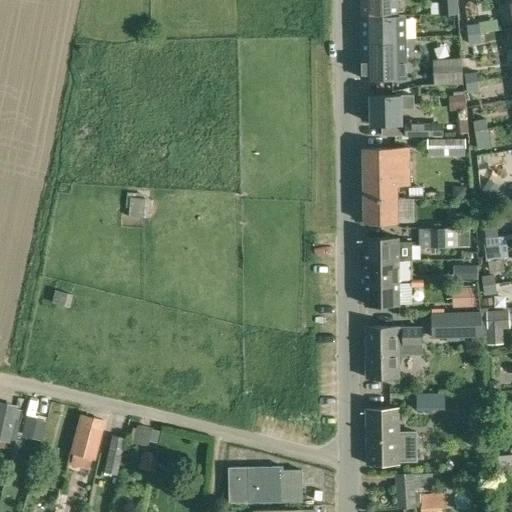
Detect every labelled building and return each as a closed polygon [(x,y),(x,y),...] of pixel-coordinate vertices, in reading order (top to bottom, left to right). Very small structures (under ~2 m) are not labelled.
[(362,0),(362,15),(398,15),(398,0),(362,0)] [(439,0),(440,15),(458,14),(457,0),(439,0)] [(398,15),(362,15),(363,41),(385,41),(385,36),(406,36),(405,15),(398,15)] [(413,21),(413,37),(423,38),(424,21),(413,21)] [(467,24),(468,35),(481,33),(480,23),(467,24)] [(481,33),(468,35),(469,44),(482,43),(481,33)] [(385,41),(363,41),(363,78),(386,78),(386,91),(412,87),(412,85),(423,85),(423,75),(406,75),(406,36),(385,36),(385,41)] [(423,75),(423,85),(463,83),(462,51),(450,51),(450,59),(422,61),(423,75)] [(465,73),(466,83),(479,81),(478,71),(465,73)] [(479,81),(466,83),(468,92),(481,90),(479,81)] [(465,93),(450,94),(451,108),(465,107),(465,93)] [(402,107),(414,107),(413,95),(371,96),(372,124),(403,123),(402,107)] [(466,118),(457,119),(458,133),(467,132),(466,118)] [(475,129),(488,127),(486,119),(474,121),(475,129)] [(433,123),(406,123),(405,136),(433,136),(433,123)] [(489,132),(488,127),(475,129),(479,149),(491,147),(489,132)] [(428,148),(467,148),(467,138),(428,138),(428,148)] [(364,147),(365,198),(398,198),(398,184),(410,184),(410,147),(364,147)] [(493,196),(499,186),(489,179),(482,189),(493,196)] [(398,198),(365,198),(365,222),(398,222),(398,198)] [(475,212),(450,213),(451,227),(476,225),(475,212)] [(485,228),(486,237),(499,235),(498,226),(485,228)] [(420,247),(458,246),(458,228),(420,229),(420,247)] [(499,235),(486,237),(487,247),(488,247),(488,259),(501,258),(499,235)] [(366,238),(366,261),(400,260),(400,259),(410,259),(410,249),(407,246),(400,246),(400,237),(366,238)] [(489,260),(490,271),(503,269),(501,258),(489,260)] [(400,260),(366,261),(366,283),(379,283),(379,280),(400,280),(400,283),(400,260)] [(493,273),(481,275),(482,286),(495,284),(493,273)] [(379,283),(366,283),(366,305),(400,304),(400,283),(400,280),(379,280),(379,283)] [(495,284),(482,286),(484,295),(496,293),(495,284)] [(477,286),(453,286),(454,307),(478,306),(477,286)] [(488,327),(500,326),(510,326),(509,308),(487,309),(488,327)] [(432,312),(433,338),(483,336),(482,311),(432,312)] [(423,328),(399,328),(399,326),(366,327),(367,377),(399,377),(399,354),(423,354),(423,328)] [(499,379),(488,380),(489,391),(500,390),(499,379)] [(430,393),(417,393),(417,409),(430,409),(430,393)] [(0,401),(0,439),(9,441),(16,405),(0,401)] [(399,407),(367,407),(368,463),(416,463),(416,431),(400,432),(399,407)] [(25,434),(41,438),(46,420),(30,415),(25,434)] [(147,447),(152,428),(138,425),(134,444),(147,447)] [(76,433),(71,453),(73,453),(92,458),(97,439),(76,433)] [(111,434),(103,471),(117,474),(125,438),(111,434)] [(149,470),(152,454),(144,452),(140,468),(149,470)] [(231,502),(303,500),(302,470),(283,470),(283,466),(230,467),(231,502)] [(432,472),(415,473),(415,472),(397,473),(397,508),(422,507),(423,511),(445,510),(444,495),(416,496),(415,491),(428,490),(433,490),(432,472)]
